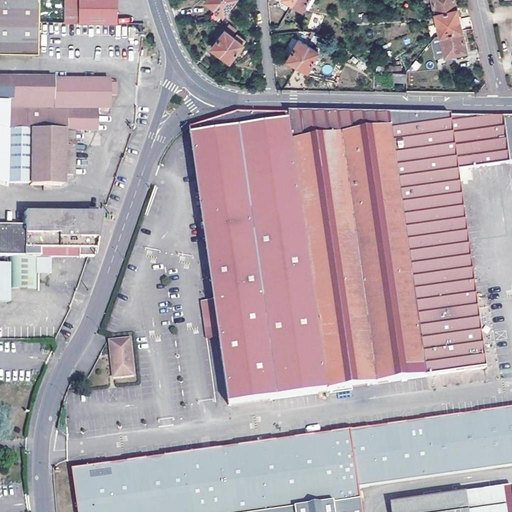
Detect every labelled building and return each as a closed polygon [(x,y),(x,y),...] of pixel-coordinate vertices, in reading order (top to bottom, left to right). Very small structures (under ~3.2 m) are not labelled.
[(39,0),(0,0),(0,22),(39,23),(39,0)] [(66,0),(66,23),(116,24),(116,5),(116,2),(116,0),(66,0)] [(223,15),(233,0),(218,0),(213,8),(223,15)] [(293,0),(292,3),(301,9),(306,0),(293,0)] [(431,0),(435,13),(457,8),(454,0),(431,0)] [(435,13),(437,24),(462,18),(462,16),(459,16),(457,8),(435,13)] [(356,16),(356,25),(364,24),(364,15),(356,16)] [(462,18),(437,24),(440,36),(462,30),(460,22),(463,21),(462,18)] [(39,23),(0,22),(0,51),(39,52),(39,38),(39,23)] [(211,47),(220,54),(234,36),(224,29),(211,47)] [(445,56),(446,56),(455,54),(467,51),(462,30),(440,36),(445,56)] [(234,37),(234,36),(220,54),(230,61),(246,39),(237,33),(234,37)] [(293,66),(295,67),(297,65),(308,46),(298,40),(287,59),(294,64),(293,66)] [(439,41),(433,41),(434,59),(441,58),(439,41)] [(318,51),(308,46),(297,65),(307,71),(318,51)] [(433,57),(427,52),(422,58),(427,63),(433,57)] [(406,81),(405,71),(391,72),(392,82),(406,81)] [(63,131),(73,131),(93,131),(93,119),(93,111),(108,110),(108,96),(115,96),(116,83),(109,83),(109,79),(0,77),(0,183),(30,183),(30,185),(62,185),(62,175),(62,153),(63,131)] [(511,117),(499,118),(327,115),(297,114),(269,114),(269,126),(260,126),(260,114),(248,113),(238,114),(229,116),(189,128),(198,196),(212,299),(199,301),(205,338),(218,337),(227,405),(356,387),(486,368),(479,317),(467,236),(463,207),(459,177),(458,170),(508,162),(511,162),(511,117)] [(269,126),(269,114),(260,114),(260,126),(269,126)] [(72,175),(73,131),(63,131),(62,153),(62,175),(72,175)] [(509,169),(508,162),(458,170),(459,177),(509,169)] [(27,228),(26,257),(37,257),(88,257),(93,257),(97,234),(93,227),(97,214),(27,214),(27,228)] [(27,228),(0,228),(0,256),(9,257),(26,257),(27,228)] [(37,285),(37,257),(26,257),(9,257),(9,264),(9,285),(37,285)] [(9,264),(0,263),(0,296),(9,296),(9,285),(9,264)] [(133,376),(130,340),(109,342),(111,355),(113,378),(133,376)] [(85,472),(69,474),(75,511),(274,511),(292,510),(360,500),(359,488),(511,465),(511,409),(418,423),(355,432),(267,445),(187,457),(85,472)] [(511,511),(511,486),(503,487),(506,511),(511,511)] [(506,511),(503,487),(374,506),(374,511),(506,511)] [(362,511),(360,500),(292,510),(274,511),(362,511)]
